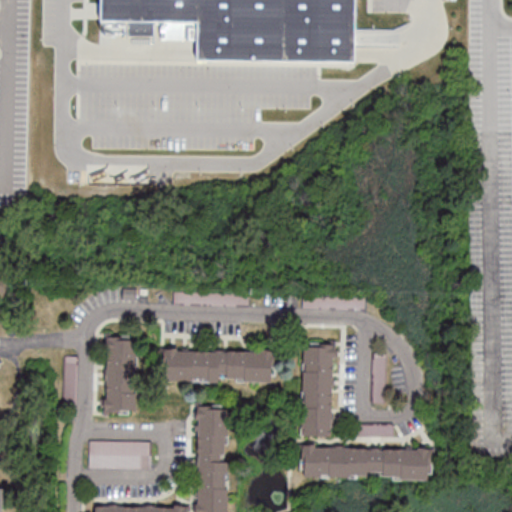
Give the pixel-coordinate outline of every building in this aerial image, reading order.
[(365,0),(365,88),(210,88),(210,47),(113,47),(113,0),(365,0)] [(137,336),(105,337),(105,412),(137,412),(137,336)] [(301,435),(333,436),(335,345),(303,344),(301,435)] [(275,382),(275,349),(162,348),(162,381),(275,382)] [(228,511),(229,405),(197,405),(196,511),(228,511)] [(152,440),(88,440),(88,469),(152,469),(152,440)] [(432,449),(302,446),(301,477),(431,480),(432,449)]
